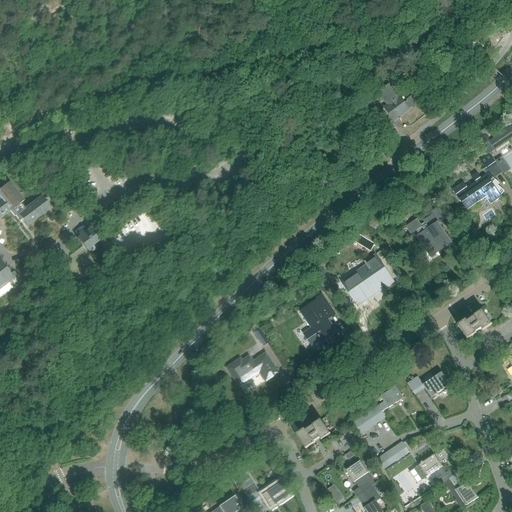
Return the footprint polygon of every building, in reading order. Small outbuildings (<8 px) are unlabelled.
[(412,97),(404,104),(390,86),(380,93),(379,94),(386,102),(388,105),(386,107),(395,120),(417,104),(412,97)] [(488,141),(483,144),(489,153),(489,154),(494,150),(495,151),(511,139),(511,126),(489,142),(488,141)] [(463,184),(453,190),(456,195),(467,210),(486,197),(491,205),(502,197),(501,195),(504,191),(498,186),(499,184),(495,177),(502,173),(497,165),(495,162),(489,154),(489,153),(480,160),(485,168),(483,170),(485,174),(483,176),(480,178),(477,173),(472,177),(475,182),(473,183),(466,188),(463,184)] [(0,188),(0,286),(11,278),(2,268),(0,264),(0,217),(10,210),(12,213),(13,215),(14,216),(19,222),(20,221),(21,220),(26,227),(50,208),(40,195),(23,209),(22,207),(19,203),(22,201),(8,182),(0,188)] [(416,231),(418,235),(417,236),(430,255),(442,246),(443,248),(451,243),(438,224),(447,217),(439,206),(433,210),(430,206),(423,211),(427,218),(423,221),(424,223),(421,225),(417,219),(405,227),(411,235),(416,231)] [(368,223),(372,229),(380,223),(376,217),(368,223)] [(98,242),(88,229),(83,233),(82,231),(77,234),(79,236),(76,238),(78,241),(79,243),(80,244),(83,247),(84,250),(85,251),(98,242)] [(386,241),(381,244),(384,249),(387,253),(392,249),(386,241)] [(70,257),(72,260),(84,250),(83,247),(70,257)] [(384,249),(378,253),(380,258),(386,253),(384,249)] [(365,264),(341,281),(358,306),(394,282),(374,254),(363,262),(365,264)] [(301,310),(313,329),(306,334),(311,340),(310,341),(313,346),(321,340),(322,342),(330,336),(331,337),(338,332),(328,319),(336,314),(321,294),(315,297),(317,299),(301,310)] [(472,317),(473,318),(468,321),(467,320),(458,326),(467,340),(476,334),(476,332),(481,329),(483,331),(492,325),(482,310),(472,317)] [(254,321),(248,325),(253,332),(262,346),(269,342),(254,321)] [(240,357),(237,359),(225,368),(237,386),(258,372),(265,382),(278,373),(264,353),(253,360),(249,355),(242,360),(240,357)] [(417,377),(407,383),(415,395),(425,388),(432,398),(450,385),(442,373),(423,386),(417,377)] [(380,397),(383,402),(372,409),(380,421),(386,418),(382,412),(388,408),(388,409),(404,398),(396,386),(380,397)] [(372,409),(367,413),(375,425),(380,421),(372,409)] [(367,413),(362,416),(371,428),(375,425),(367,413)] [(362,416),(357,420),(366,431),(371,428),(362,416)] [(314,442),(316,440),(320,438),(321,440),(331,434),(321,419),(305,430),(305,429),(296,435),(306,449),(315,443),(314,442)] [(366,431),(357,420),(352,423),(360,435),(366,431)] [(54,429),(48,435),(53,440),(59,434),(54,429)] [(432,445),(437,442),(433,437),(428,440),(432,445)] [(403,442),(397,446),(405,457),(410,453),(403,442)] [(397,446),(392,449),(400,460),(405,457),(397,446)] [(392,449),(387,453),(395,464),(400,460),(392,449)] [(387,453),(382,456),(390,467),(395,464),(387,453)] [(419,466),(415,468),(423,480),(426,478),(426,477),(429,475),(437,487),(439,486),(443,483),(455,475),(451,469),(446,473),(442,467),(434,455),(419,466)] [(390,467),(382,456),(377,460),(385,471),(390,467)] [(354,492),(357,497),(368,490),(373,487),(372,486),(376,483),(368,473),(360,461),(346,471),(354,483),(355,482),(359,488),(354,492)] [(246,472),(235,479),(239,485),(249,477),(246,472)] [(443,483),(439,486),(443,491),(447,488),(455,500),(461,497),(467,506),(478,498),(473,489),(468,482),(462,486),(458,479),(455,475),(443,483)] [(253,483),(243,490),(245,493),(253,505),(253,504),(262,499),(263,498),(270,508),(289,495),(280,482),(277,478),(258,491),(255,486),(253,483)] [(402,493),(395,482),(393,483),(398,496),(402,493)] [(364,509),(366,511),(382,511),(376,502),(381,498),(373,487),(368,490),(357,497),(365,508),(364,509)] [(339,493),(333,497),(337,502),(343,498),(339,493)] [(234,496),(218,506),(209,511),(236,511),(242,508),(234,496)] [(385,502),(389,509),(396,505),(392,497),(385,502)] [(409,506),(411,509),(420,504),(418,500),(409,506)] [(421,507),(424,511),(433,511),(427,503),(421,507)]
